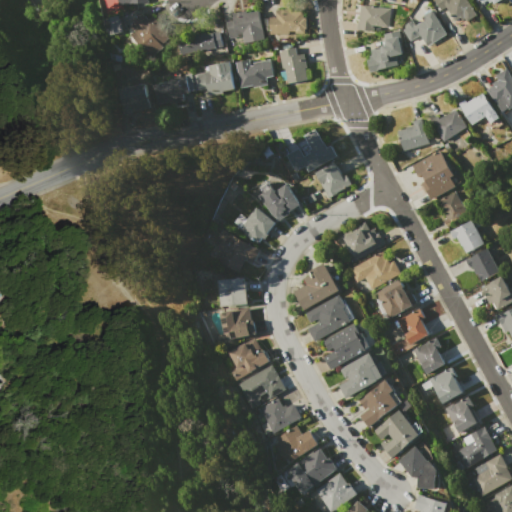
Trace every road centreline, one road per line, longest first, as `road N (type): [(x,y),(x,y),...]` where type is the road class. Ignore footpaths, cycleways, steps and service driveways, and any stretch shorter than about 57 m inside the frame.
road 1 (residential): [(511,33),(444,77),(354,102),(200,126),(112,152),(0,200)]
road 2 (residential): [(329,0),(354,102),(511,406)]
road 3 (residential): [(398,190),(321,224),(287,269),(285,330),(337,434),(395,496)]
